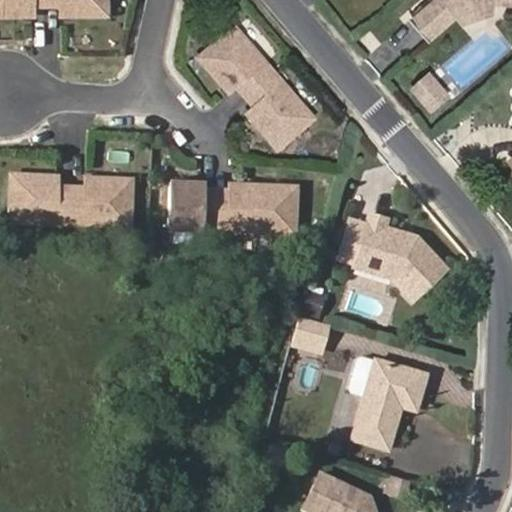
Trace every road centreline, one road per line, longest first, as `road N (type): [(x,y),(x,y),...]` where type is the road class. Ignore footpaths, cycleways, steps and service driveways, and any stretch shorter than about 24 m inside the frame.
road 1 (residential): [(279,0),(488,236),(499,260),(503,455),(485,511)]
road 2 (residential): [(19,95),(146,96)]
